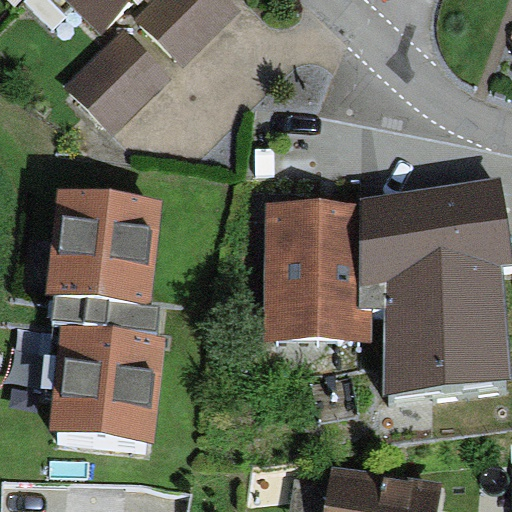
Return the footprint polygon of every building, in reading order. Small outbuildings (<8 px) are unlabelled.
[(65,0),(100,36),(137,0),(65,0)] [(242,10),(231,0),(159,0),(138,21),(184,67),(242,10)] [(113,138),(172,79),(121,29),(62,89),(113,138)] [(511,246),(500,180),(362,201),(363,307),(372,307),(388,307),(387,394),(510,378),(500,263),(511,262),(511,246)] [(154,452),(165,348),(153,347),(156,318),(149,318),(161,212),(60,201),(49,306),(57,307),(54,335),(63,336),(51,441),(154,452)] [(363,307),(362,201),(270,202),(271,340),(373,339),(372,307),(363,307)] [(435,511),(439,486),(333,471),(327,511),(435,511)]
